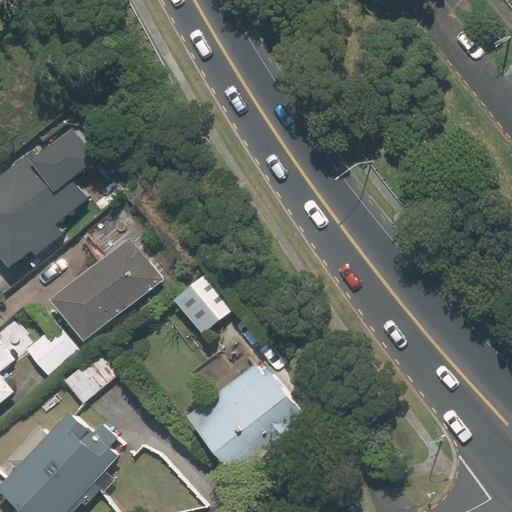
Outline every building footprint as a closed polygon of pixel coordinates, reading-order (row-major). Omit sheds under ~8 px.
[(45,251),(70,231),(62,222),(96,194),(66,157),(56,166),(41,148),(0,181),(0,230),(5,236),(14,229),(33,252),(41,246),(45,251)] [(96,339),(171,277),(136,235),(61,297),(96,339)] [(212,332),(239,310),(222,289),(231,281),(219,266),(183,296),(212,332)] [(55,373),(84,348),(60,321),(31,346),(55,373)] [(8,370),(22,358),(3,335),(0,337),(0,406),(23,386),(8,370)] [(280,463),(304,444),(312,408),(278,366),(271,371),(261,358),(224,389),(225,407),(207,422),(248,472),(271,452),(280,463)] [(58,432),(47,421),(19,451),(30,461),(10,483),(39,511),(73,511),(130,453),(119,442),(124,437),(107,420),(100,428),(80,409),(58,432)]
